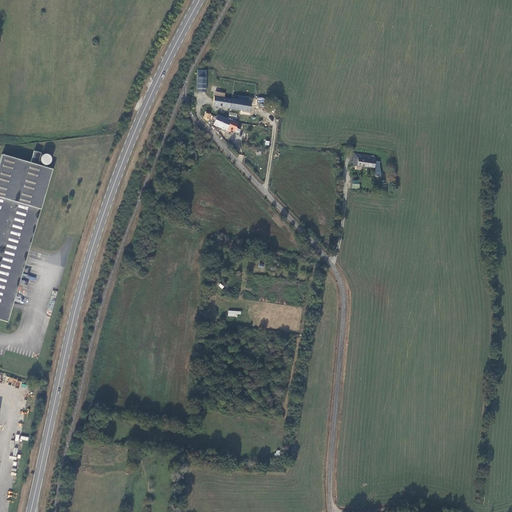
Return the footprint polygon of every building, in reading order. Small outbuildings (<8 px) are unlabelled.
[(198,70),(197,92),(206,92),(206,77),(215,77),(215,71),(198,70)] [(214,99),(213,105),(249,111),(250,102),(247,102),(248,99),(238,97),(238,100),(212,96),(212,98),(214,99)] [(210,114),(211,111),(199,107),(201,111),(202,115),(205,115),(206,113),(210,114)] [(237,125),(238,123),(217,115),(217,114),(211,111),(210,114),(206,113),(205,115),(204,118),(208,120),(214,123),(213,125),(226,130),(229,132),(230,130),(239,133),(241,127),(237,125)] [(260,137),(262,130),(254,129),(255,124),(252,124),(251,128),(254,129),(252,136),(260,137)] [(30,163),(37,165),(41,153),(34,151),(30,163)] [(37,165),(30,163),(2,154),(0,159),(0,197),(41,209),(52,169),(37,165)] [(42,154),(42,164),(51,164),(51,155),(42,154)] [(353,165),(374,168),(374,167),(375,161),(375,160),(370,160),(371,156),(354,154),(353,165)] [(0,320),(7,322),(41,209),(0,197),(0,320)]
